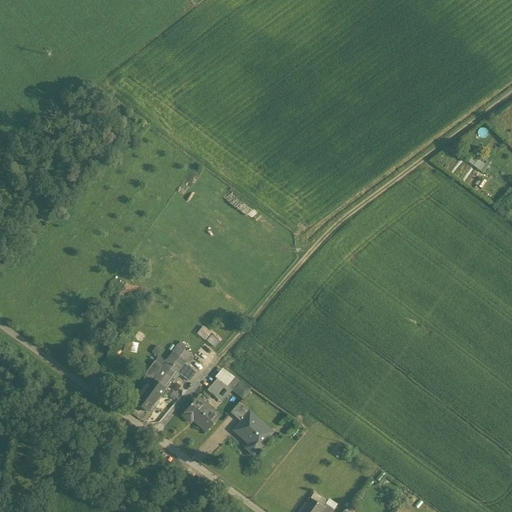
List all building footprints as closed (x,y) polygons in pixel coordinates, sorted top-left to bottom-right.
[(490,165),(480,157),(473,165),(483,174),(490,165)] [(484,179),(478,185),(481,188),(487,182),(484,179)] [(205,325),(198,333),(206,340),(212,332),(205,325)] [(212,335),(207,340),(214,346),(219,341),(212,335)] [(133,353),(135,343),(126,340),(123,351),(133,353)] [(187,348),(180,342),(178,346),(185,351),(187,348)] [(158,356),(163,349),(157,345),(153,352),(158,356)] [(185,351),(178,346),(173,353),(185,364),(185,363),(188,365),(194,358),(185,351)] [(167,360),(162,367),(155,362),(145,376),(151,381),(152,380),(165,390),(173,379),(178,373),(178,371),(179,372),(185,364),(173,353),(167,360)] [(160,355),(155,362),(162,367),(167,360),(160,355)] [(188,365),(185,363),(185,364),(179,372),(178,371),(178,373),(180,375),(189,382),(196,372),(188,365)] [(217,379),(227,389),(236,379),(221,368),(213,376),(217,379)] [(227,389),(217,379),(207,390),(217,399),(227,389)] [(236,379),(227,389),(230,392),(241,401),(251,390),(236,379)] [(151,381),(135,403),(148,412),(155,403),(165,390),(152,380),(151,381)] [(184,389),(177,384),(173,389),(180,394),(184,389)] [(220,402),(230,392),(227,389),(217,399),(220,402)] [(178,395),(173,391),(169,396),(175,400),(178,395)] [(218,417),(198,398),(182,415),(189,422),(192,419),(205,431),(218,417)] [(249,412),(239,404),(231,413),(241,422),(249,412)] [(272,432),(249,412),(241,422),(233,431),(247,444),(244,448),(252,455),(260,446),(272,432)] [(310,499),(300,511),(322,511),(325,509),(324,508),(310,499)]
